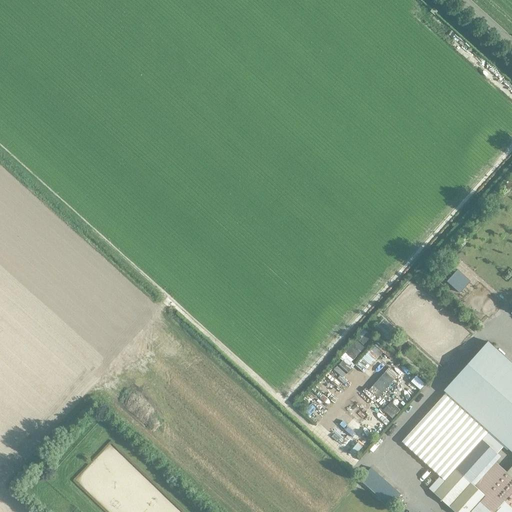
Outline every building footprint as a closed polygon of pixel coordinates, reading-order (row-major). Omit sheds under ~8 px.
[(460,292),(470,280),(458,269),(447,281),(460,292)] [(358,339),(364,344),(371,335),(366,330),(358,339)] [(344,352),(351,360),(365,347),(358,339),(344,352)] [(511,363),(488,342),(447,387),(511,445),(511,363)] [(364,370),(383,353),(376,344),(356,362),(364,370)] [(390,367),(369,389),(378,397),(399,375),(390,367)] [(422,388),(425,381),(416,376),(412,382),(422,388)] [(511,511),(511,466),(507,472),(493,459),(498,453),(482,440),(488,433),(445,395),(402,442),(445,481),(433,494),(453,511),(511,511)] [(393,417),(401,408),(391,400),(384,410),(393,417)]
